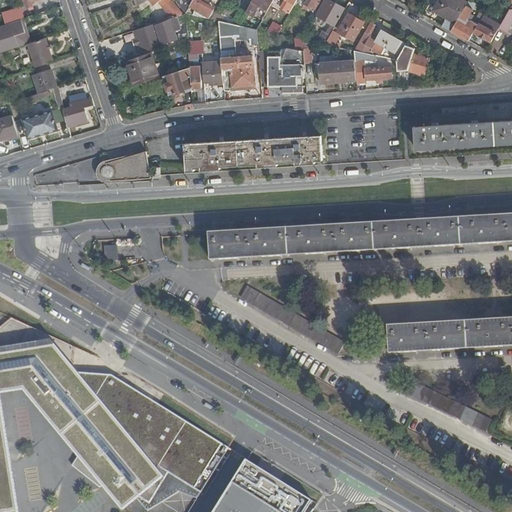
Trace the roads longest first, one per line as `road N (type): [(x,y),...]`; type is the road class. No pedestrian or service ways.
road 1 (tertiary): [(511,171),(21,197)]
road 2 (secondary): [(0,271),(410,511)]
road 3 (secondary): [(458,511),(60,273)]
road 4 (unclassified): [(116,136),(195,116),(507,89)]
road 5 (tertiary): [(151,220),(511,198)]
road 6 (residential): [(511,255),(182,276)]
road 7 (residential): [(347,370),(182,276)]
road 8 (residential): [(511,453),(347,370)]
road 9 (unclassified): [(368,0),(495,71),(507,89)]
road 10 (residential): [(511,361),(347,370)]
road 11 (unclassified): [(116,136),(72,0)]
